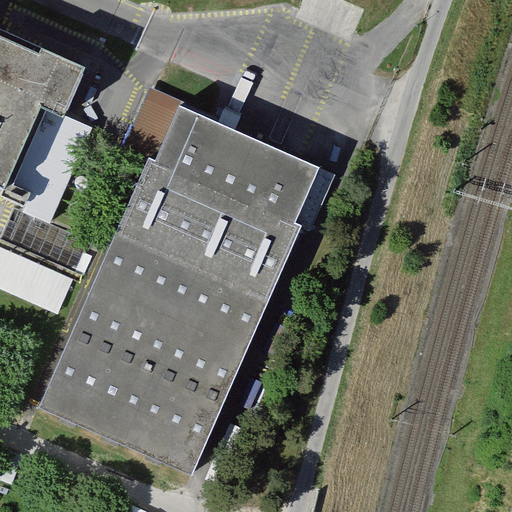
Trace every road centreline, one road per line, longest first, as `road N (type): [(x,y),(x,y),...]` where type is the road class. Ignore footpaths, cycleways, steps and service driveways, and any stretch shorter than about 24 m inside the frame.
road 1 (unclassified): [(298,511),(383,195),(449,0)]
road 2 (unknown): [(90,0),(404,132)]
